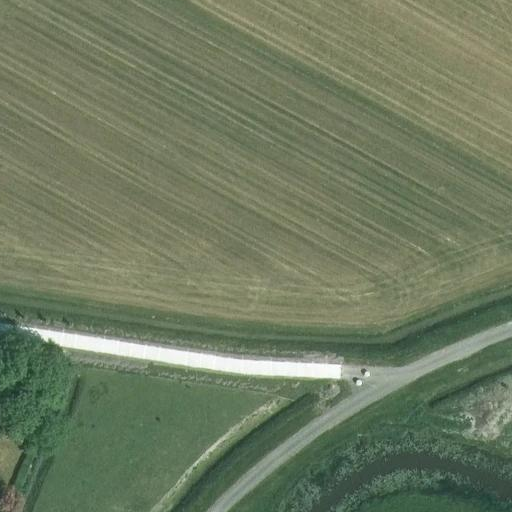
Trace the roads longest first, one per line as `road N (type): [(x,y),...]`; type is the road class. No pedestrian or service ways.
road 1 (track): [(378,391),(362,377),(0,331)]
road 2 (unclassified): [(219,511),(335,417),(511,330)]
